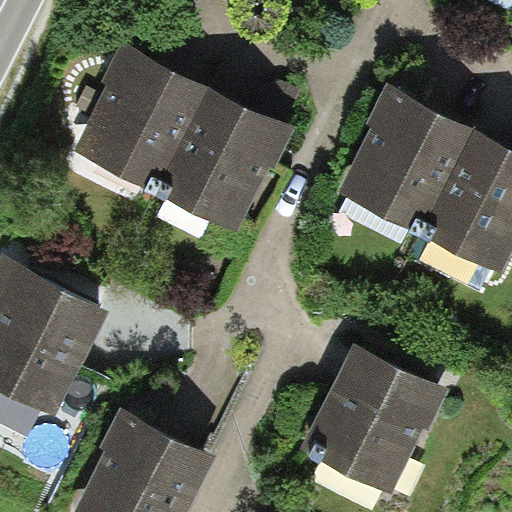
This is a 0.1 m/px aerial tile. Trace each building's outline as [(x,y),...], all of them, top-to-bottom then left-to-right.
[(202,74),(121,33),(66,142),(148,183),(202,74)] [(471,113),(389,72),(336,176),(418,217),(471,113)] [(284,114),(202,74),(148,183),(227,224),(284,114)] [(511,249),(511,133),(471,113),(418,217),(405,247),(492,289),(511,249)] [(0,374),(51,402),(107,297),(12,246),(0,268),(0,374)] [(301,440),(387,479),(437,371),(351,331),(301,440)] [(81,511),(176,511),(211,442),(125,399),(72,507),(81,511)]
